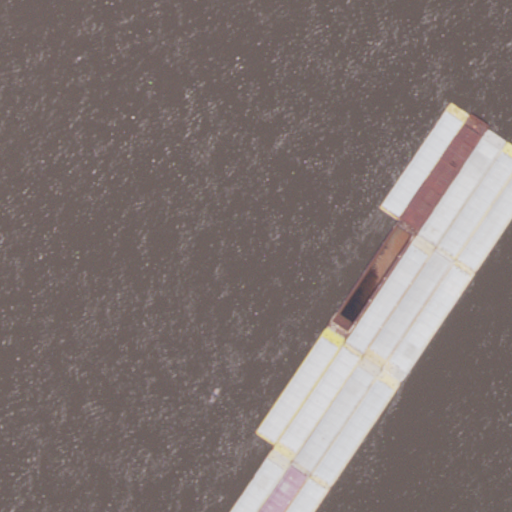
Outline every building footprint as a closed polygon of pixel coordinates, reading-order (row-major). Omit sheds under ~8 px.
[(384,94),(401,103),(407,91),(390,82),(384,94)] [(509,137),(490,130),(449,232),(468,240),(509,137)] [(471,246),(486,252),(498,219),(511,223),(511,138),(471,246)] [(363,182),(344,175),(339,188),(357,195),(363,182)] [(381,208),(399,215),(404,202),(386,195),(381,208)] [(369,223),(374,210),(357,203),(352,216),(369,223)] [(406,251),(416,228),(378,212),(370,230),(378,233),(378,235),(388,239),(386,243),(406,251)] [(306,312),(323,318),(326,308),(309,302),(306,312)] [(348,319),(329,311),(324,324),(342,332),(348,319)] [(363,348),(358,361),(376,368),(381,355),(363,348)] [(225,424),(243,431),(249,418),(231,410),(225,424)] [(312,445),(293,435),(293,434),(274,425),(266,442),(283,450),(287,443),(293,446),(290,452),(305,460),(312,445)] [(313,459),(328,465),(332,453),(317,448),(313,459)]
